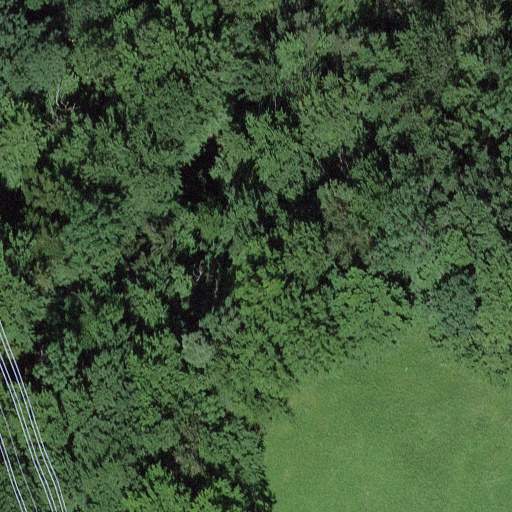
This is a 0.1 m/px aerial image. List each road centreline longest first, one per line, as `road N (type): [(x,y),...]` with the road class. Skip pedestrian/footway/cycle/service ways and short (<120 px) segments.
road 1 (track): [(51,511),(48,415),(69,329),(105,242),(219,95),(279,0)]
road 2 (track): [(225,511),(236,434),(249,410),(334,321)]
road 3 (track): [(0,379),(39,310),(105,242)]
